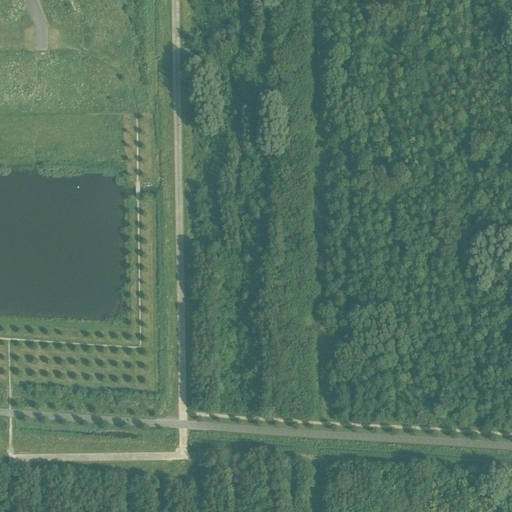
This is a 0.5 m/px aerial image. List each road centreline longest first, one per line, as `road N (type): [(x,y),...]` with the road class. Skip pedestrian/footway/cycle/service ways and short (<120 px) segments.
road 1 (track): [(180,349),(174,0)]
road 2 (track): [(0,443),(10,458),(180,457)]
